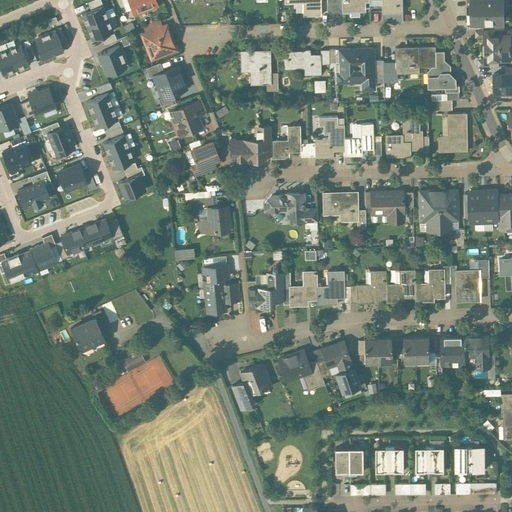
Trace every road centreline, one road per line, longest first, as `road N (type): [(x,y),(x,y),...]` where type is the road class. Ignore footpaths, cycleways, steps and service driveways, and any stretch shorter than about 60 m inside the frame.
road 1 (residential): [(511,316),(344,321),(251,344),(230,336),(196,339)]
road 2 (residential): [(58,67),(106,198),(25,231),(0,181)]
road 3 (residential): [(506,158),(488,169),(251,175)]
road 4 (residential): [(449,27),(207,38)]
road 5 (unclassified): [(267,511),(212,362),(196,339)]
road 6 (residential): [(511,503),(363,505),(352,511)]
road 7 (residential): [(449,27),(506,158)]
